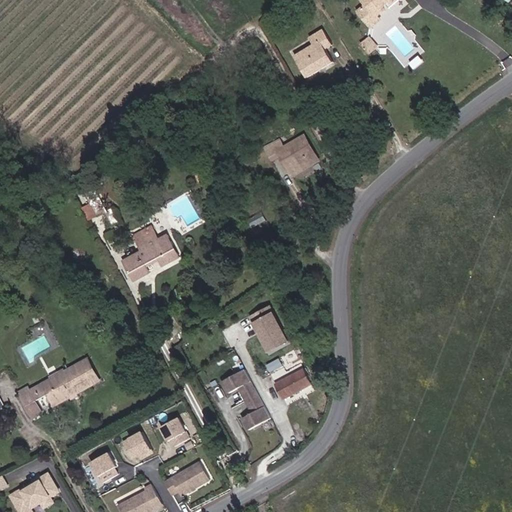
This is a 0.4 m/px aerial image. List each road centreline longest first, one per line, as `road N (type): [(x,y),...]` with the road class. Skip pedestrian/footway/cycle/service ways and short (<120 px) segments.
road 1 (unclassified): [(511,83),(407,160),(351,231),(363,344),(346,422),(265,486),(216,511)]
road 2 (unknown): [(245,496),(114,239)]
road 3 (unknown): [(249,334),(295,422),(293,438),(271,457),(274,479)]
